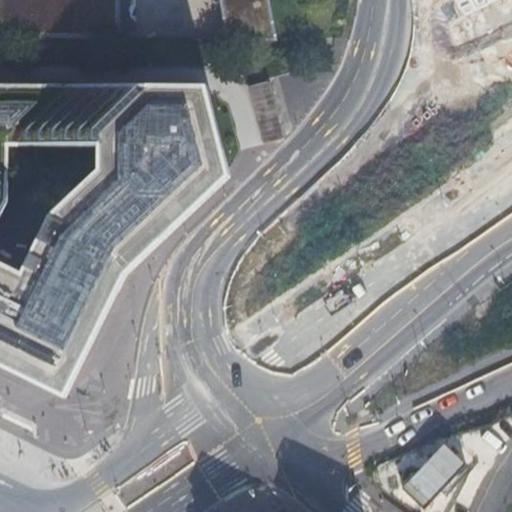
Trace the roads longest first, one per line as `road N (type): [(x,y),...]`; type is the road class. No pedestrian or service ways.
road 1 (secondary): [(511,178),(80,495),(58,508),(30,510)]
road 2 (secondary): [(272,438),(511,229)]
road 3 (secondary): [(164,511),(272,438)]
